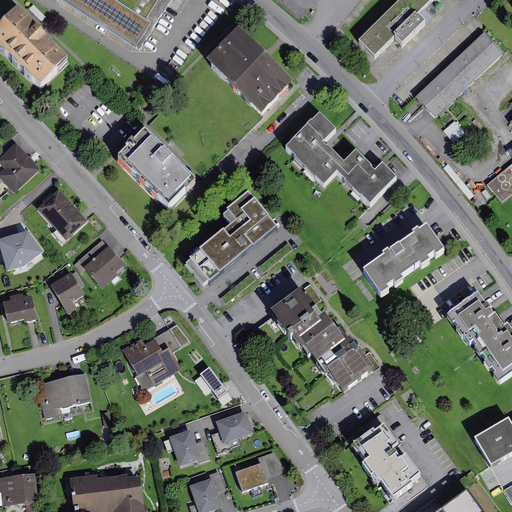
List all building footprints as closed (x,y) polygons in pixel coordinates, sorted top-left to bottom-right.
[(64,0),(143,50),(175,0),(64,0)] [(440,0),(408,0),(364,44),(380,60),(399,41),(407,49),(432,25),(423,17),(440,0)] [(67,60),(21,10),(0,29),(0,42),(39,85),(67,60)] [(297,84),(239,26),(208,57),(267,115),(297,84)] [(440,120),(509,55),(489,34),(420,99),(440,120)] [(372,208),(400,183),(387,168),(379,175),(363,156),(349,168),(334,151),(330,155),(324,148),(341,133),(327,117),(291,149),(325,189),(342,175),(372,208)] [(445,132),(454,143),(466,132),(456,121),(445,132)] [(194,184),(143,131),(114,158),(165,212),(194,184)] [(0,180),(13,192),(36,165),(10,141),(0,152),(0,163),(3,167),(0,170),(0,180)] [(511,199),(511,169),(491,186),(506,205),(511,199)] [(84,220),(57,189),(34,210),(61,241),(84,220)] [(214,285),(215,287),(283,232),(254,196),(233,213),(234,215),(229,219),(237,229),(195,263),(196,264),(191,268),(209,289),(214,285)] [(446,253),(430,228),(362,273),(378,297),(446,253)] [(26,232),(0,239),(0,247),(7,272),(25,266),(43,252),(26,232)] [(124,267),(105,244),(78,267),(96,290),(124,267)] [(232,290),(221,297),(225,304),(257,284),(250,273),(229,286),(232,290)] [(84,300),(69,275),(51,286),(65,311),(84,300)] [(374,376),(309,291),(275,317),(321,378),(330,371),(349,395),(374,376)] [(7,323),(24,320),(25,323),(37,320),(32,297),(24,298),(23,294),(9,297),(10,301),(3,303),(7,323)] [(478,298),(448,318),(469,349),(477,343),(498,374),(490,379),(497,389),(511,378),(511,332),(509,329),(502,333),(478,298)] [(178,343),(168,325),(121,353),(143,391),(182,368),(171,348),(178,343)] [(83,371),(35,378),(41,418),(68,414),(66,399),(86,397),(83,371)] [(250,413),(220,423),(223,433),(227,445),(258,435),(250,413)] [(425,481),(385,424),(354,445),(394,502),(425,481)] [(511,424),(481,442),(498,471),(511,462),(511,424)] [(173,438),(184,468),(202,462),(205,460),(200,444),(195,431),(173,438)] [(223,433),(215,436),(220,452),(229,449),(227,445),(223,433)] [(200,444),(205,460),(202,462),(203,464),(215,460),(208,441),(200,444)] [(261,459),(264,465),(265,464),(270,478),(289,473),(289,470),(277,453),(261,459)] [(264,465),(240,473),(247,492),(254,490),(257,498),(266,495),(263,487),(272,484),(270,478),(265,464),(264,465)] [(127,471),(68,477),(72,511),(142,511),(139,480),(128,481),(127,471)] [(216,479),(221,494),(229,491),(222,473),(211,476),(213,480),(216,479)] [(35,474),(0,476),(0,506),(38,504),(35,474)] [(216,511),(226,509),(221,494),(216,479),(213,480),(194,487),(200,505),(202,511),(216,511)] [(478,511),(457,485),(440,499),(449,509),(445,511),(478,511)]
